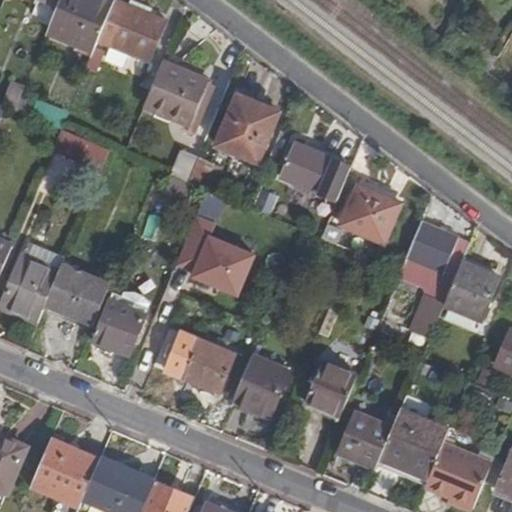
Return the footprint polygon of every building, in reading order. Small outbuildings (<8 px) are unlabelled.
[(61,0),(59,5),(51,25),(96,44),(96,42),(113,0),(61,0)] [(127,6),(114,0),(113,0),(96,42),(146,62),(164,20),(148,14),(127,6)] [(150,9),(129,1),(127,6),(148,14),(150,9)] [(104,53),(94,48),(85,69),(95,73),(104,53)] [(207,82),(161,63),(144,105),(195,128),(203,110),(196,107),(207,82)] [(256,159),(276,110),(237,92),(216,142),(256,159)] [(0,118),(4,120),(9,102),(0,98),(0,118)] [(52,150),(100,171),(108,150),(60,129),(52,150)] [(350,167),(291,141),(277,174),(336,200),(350,167)] [(183,150),(171,177),(186,183),(197,157),(183,150)] [(399,204),(354,185),(338,226),(382,244),(399,204)] [(224,218),(231,198),(213,192),(206,212),(224,218)] [(214,224),(194,216),(174,264),(193,272),(191,276),(207,283),(218,287),(236,295),(253,254),(209,236),(214,224)] [(457,238),(421,223),(406,256),(442,272),(457,238)] [(0,274),(12,246),(0,240),(0,274)] [(2,305),(37,322),(45,304),(58,271),(23,255),(2,305)] [(45,304),(93,324),(110,283),(62,263),(58,271),(45,304)] [(498,280),(461,265),(447,297),(442,307),(480,322),(498,280)] [(434,315),(438,317),(442,307),(447,297),(434,291),(425,311),(434,315)] [(110,294),(108,300),(145,315),(148,307),(146,302),(145,298),(139,295),(134,294),(128,293),(122,295),(121,299),(110,294)] [(128,356),(145,315),(108,300),(91,341),(128,356)] [(429,328),(434,315),(425,311),(420,323),(429,328)] [(511,334),(499,366),(511,372),(511,334)] [(232,358),(194,342),(179,379),(217,396),(232,358)] [(287,372),(250,356),(231,402),(268,418),(287,372)] [(305,398),(340,414),(358,372),(323,357),(305,398)] [(403,478),(424,486),(440,449),(448,430),(399,408),(391,427),(378,458),(407,470),(403,478)] [(340,452),(374,467),(378,458),(391,427),(356,412),(340,452)] [(0,489),(5,491),(23,448),(0,437),(0,489)] [(57,496),(79,505),(81,501),(98,459),(49,440),(34,476),(61,487),(57,496)] [(511,444),(493,487),(511,494),(511,444)] [(422,491),(470,511),(487,470),(440,449),(424,486),(422,491)] [(81,501),(106,511),(138,511),(152,481),(98,459),(81,501)] [(30,485),(57,496),(61,487),(34,476),(30,485)] [(186,511),(193,497),(152,481),(138,511),(186,511)] [(51,511),(76,511),(79,505),(57,496),(51,511)] [(200,511),(246,511),(247,511),(214,498),(211,505),(205,502),(200,511)]
